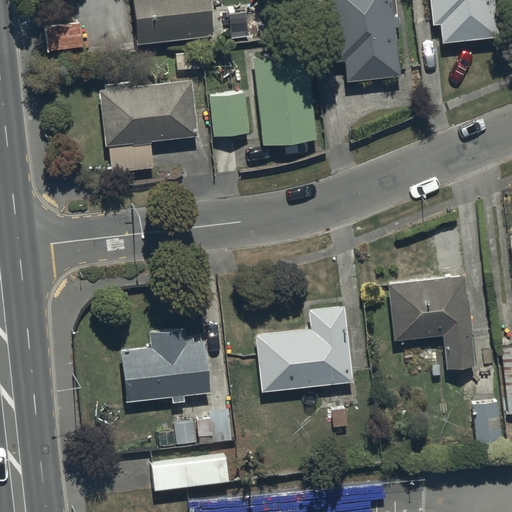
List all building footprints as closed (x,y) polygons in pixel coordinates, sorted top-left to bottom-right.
[(131,0),(136,39),(212,31),(208,0),(131,0)] [(343,55),(345,75),(399,70),(394,23),(399,22),(398,11),(394,11),(393,0),(327,0),(333,56),(343,55)] [(492,0),(429,0),(431,19),(438,18),(440,36),(496,31),(492,0)] [(253,7),(220,6),(220,24),(228,24),(228,35),(253,35),(253,7)] [(80,17),(44,19),(45,47),(81,44),(80,17)] [(306,43),(251,49),(261,139),(316,133),(306,43)] [(108,141),(111,168),(150,165),(148,136),(196,132),(191,75),(132,80),(132,76),(104,79),(104,84),(98,85),(103,141),(108,141)] [(244,87),(208,90),(212,132),(248,129),(244,87)] [(463,269),(387,277),(393,336),(441,331),(444,363),(473,360),(463,269)] [(309,324),(254,329),(260,386),(351,377),(343,302),(307,306),(309,324)] [(150,342),(120,345),(125,396),(171,392),(171,397),(183,396),(183,390),(209,387),(204,333),(185,335),(183,322),(148,326),(150,342)] [(511,340),(500,342),(507,409),(504,409),(505,424),(511,423),(511,340)] [(498,398),(472,400),(474,434),(501,432),(498,398)] [(359,404),(331,404),(331,423),(347,422),(347,418),(359,418),(359,404)] [(194,416),(197,440),(216,438),(213,414),(194,416)] [(197,440),(194,416),(172,418),(173,428),(175,442),(197,440)] [(216,450),(150,457),(153,485),(219,477),(216,450)]
